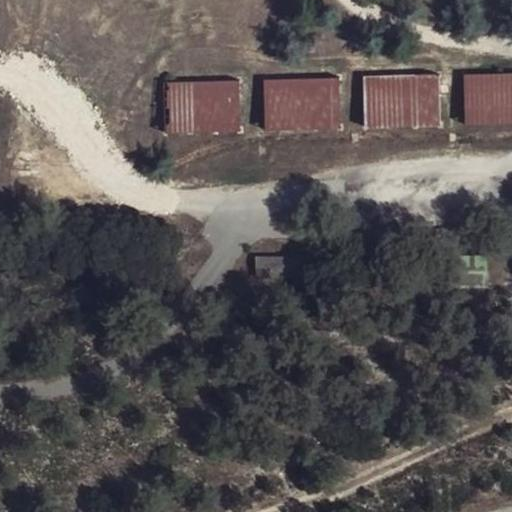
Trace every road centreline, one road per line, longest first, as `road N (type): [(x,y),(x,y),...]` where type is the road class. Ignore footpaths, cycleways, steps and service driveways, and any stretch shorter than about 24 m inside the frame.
road 1 (unclassified): [(511,193),(268,203),(240,232),(198,322),(58,396),(0,400)]
road 2 (track): [(240,232),(149,203),(65,114),(0,75)]
road 3 (track): [(260,511),(511,422)]
road 4 (track): [(359,0),(391,32),(511,47)]
